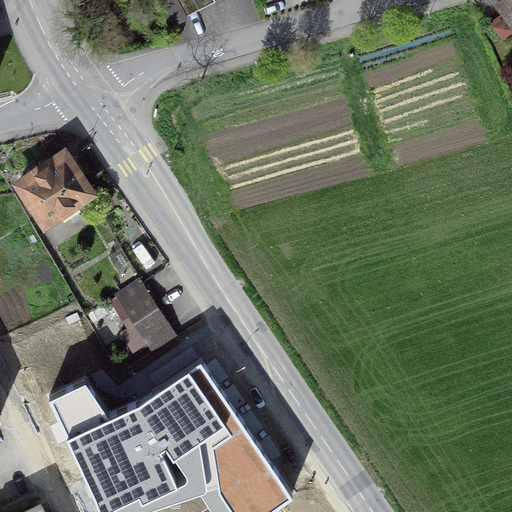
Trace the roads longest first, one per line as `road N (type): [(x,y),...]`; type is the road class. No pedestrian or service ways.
road 1 (secondary): [(373,511),(90,96)]
road 2 (residential): [(90,96),(182,54),(379,0)]
